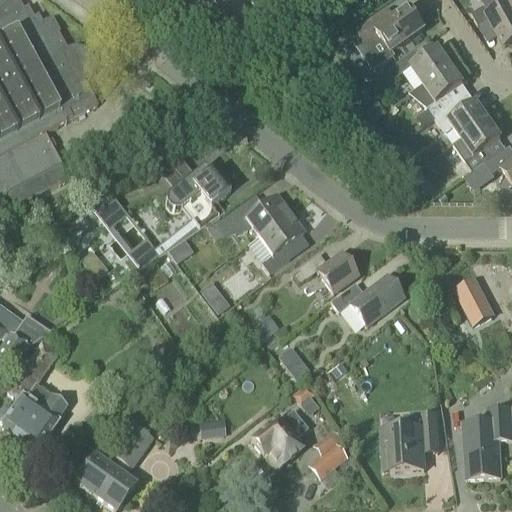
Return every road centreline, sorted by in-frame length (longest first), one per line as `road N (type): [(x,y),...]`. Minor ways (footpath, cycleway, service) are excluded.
road 1 (residential): [(511,231),(386,228),(339,202),(88,0)]
road 2 (residential): [(435,0),(497,85),(511,77)]
